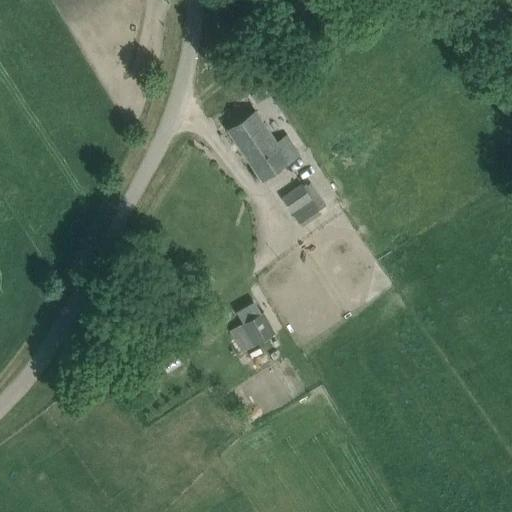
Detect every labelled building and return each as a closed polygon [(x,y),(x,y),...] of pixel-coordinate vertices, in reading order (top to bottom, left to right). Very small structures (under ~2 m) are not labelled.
[(288,68),(296,77),(308,68),(300,58),(288,68)] [(263,180),(302,153),(289,132),(276,141),(256,110),(228,129),(263,180)] [(304,187),(302,184),(283,198),(300,222),(319,208),(312,198),(319,193),(312,182),(304,187)] [(178,295),(187,303),(194,296),(185,287),(178,295)] [(232,330),(243,351),(275,334),(264,313),(232,330)] [(172,339),(168,333),(161,337),(165,343),(172,339)]
